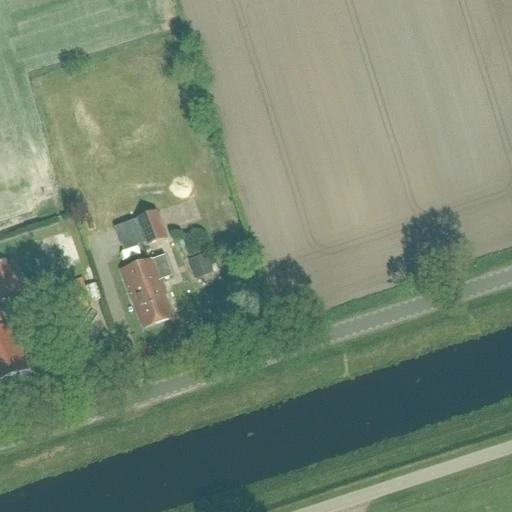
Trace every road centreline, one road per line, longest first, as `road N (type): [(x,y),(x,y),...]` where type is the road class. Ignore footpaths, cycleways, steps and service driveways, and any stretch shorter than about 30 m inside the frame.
road 1 (tertiary): [(0,442),(511,275)]
road 2 (unclassified): [(313,511),(511,448)]
